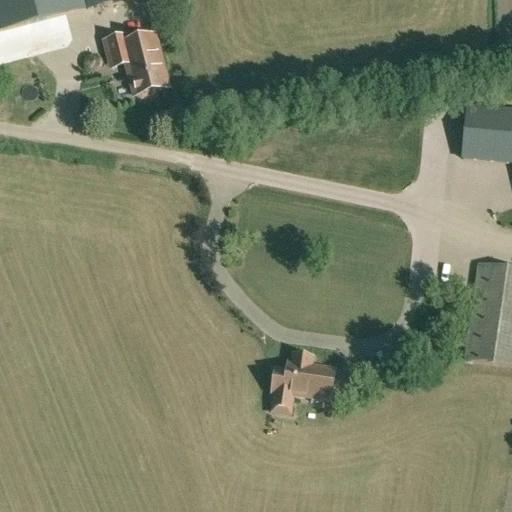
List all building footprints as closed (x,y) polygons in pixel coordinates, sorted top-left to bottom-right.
[(0,0),(0,32),(87,10),(84,0),(0,0)] [(84,0),(87,10),(127,0),(84,0)] [(135,97),(168,89),(154,36),(128,43),(126,38),(105,43),(110,61),(125,58),(135,97)] [(511,114),(470,111),(466,153),(511,157),(511,114)] [(384,186),(426,186),(426,152),(364,152),(364,173),(384,173),(384,186)] [(511,262),(502,283),(511,288),(511,262)] [(312,360),(294,357),(293,366),(288,366),(287,373),(275,372),(272,394),(274,395),(271,414),(292,417),(295,398),(330,403),(335,372),(311,369),(312,360)]
